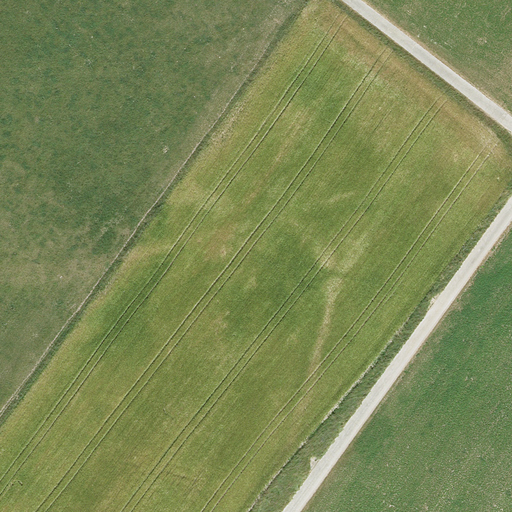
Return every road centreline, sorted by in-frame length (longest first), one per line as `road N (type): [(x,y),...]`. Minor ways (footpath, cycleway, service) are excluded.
road 1 (track): [(287,511),(511,204)]
road 2 (track): [(511,122),(356,0)]
